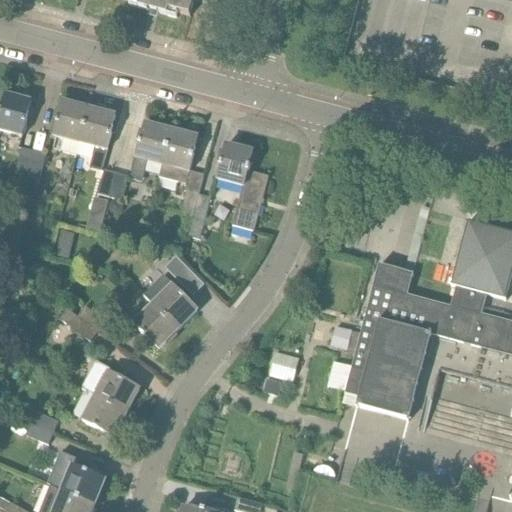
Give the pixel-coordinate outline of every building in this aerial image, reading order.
[(194,2),(195,0),(121,0),(148,7),(147,12),(159,15),(160,10),(190,18),(194,2)] [(5,97),(0,114),(0,133),(22,140),(31,104),(5,97)] [(54,140),(80,147),(89,111),(63,104),(54,140)] [(89,111),(80,147),(95,151),(90,170),(102,174),(107,154),(106,154),(116,117),(89,111)] [(147,165),(162,168),(172,132),(146,125),(130,181),(142,185),(147,165)] [(172,132),(162,168),(159,179),(186,186),(184,193),(187,194),(180,218),(192,221),(199,197),(204,177),(189,173),(198,139),(172,132)] [(217,183),(242,189),(249,168),(253,154),(226,147),(223,158),(224,158),(217,183)] [(15,174),(27,178),(34,153),(22,150),(15,174)] [(39,181),(40,181),(46,156),(34,153),(27,178),(25,188),(37,191),(39,181)] [(249,168),(242,189),(232,228),(254,234),(268,179),(249,174),(251,168),(249,168)] [(98,196),(110,200),(116,175),(104,172),(98,196)] [(110,200),(122,203),(129,178),(116,175),(110,200)] [(199,197),(192,221),(188,239),(200,242),(211,200),(199,197)] [(365,323),(352,372),(353,372),(353,371),(366,374),(357,406),(357,407),(357,410),(358,410),(359,409),(407,422),(407,423),(408,424),(409,420),(410,421),(431,338),(511,358),(511,497),(511,503),(511,326),(481,318),(486,298),(506,303),(511,279),(511,235),(468,224),(451,288),(456,290),(450,311),(407,300),(413,276),(412,275),(412,276),(380,268),(380,267),(365,323)] [(191,286),(201,277),(183,259),(173,268),(191,286)] [(145,298),(152,306),(178,332),(198,313),(190,305),(190,304),(165,279),(145,298)] [(159,351),(178,332),(152,306),(133,325),(150,343),(151,343),(159,351)] [(98,333),(105,323),(85,308),(78,318),(98,333)] [(91,344),(98,333),(78,318),(77,320),(67,313),(60,322),(91,344)] [(297,382),(302,357),(278,353),(274,377),(297,382)] [(86,393),(95,398),(127,415),(140,392),(130,386),(130,385),(108,373),(104,381),(95,377),(86,393)] [(127,415),(95,398),(81,423),(104,435),(104,434),(114,439),(127,415)] [(30,425),(54,435),(59,424),(35,414),(30,425)] [(25,438),(49,448),(54,435),(30,425),(25,438)] [(61,493),(95,507),(105,482),(95,478),(95,477),(72,467),(61,493)] [(93,511),(95,507),(61,493),(53,511),(93,511)] [(234,511),(260,511),(262,507),(238,500),(234,511)]
